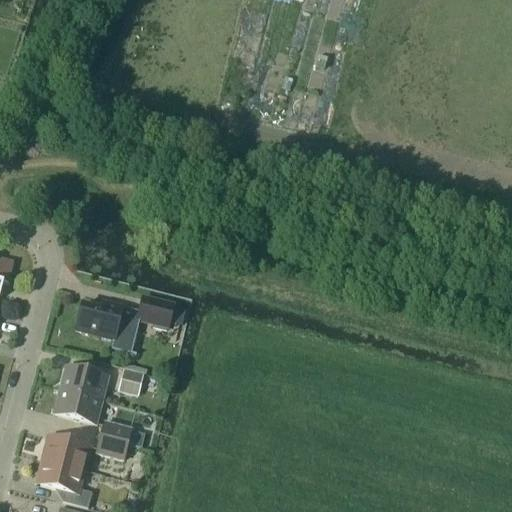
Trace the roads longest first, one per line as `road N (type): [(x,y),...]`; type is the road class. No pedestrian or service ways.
road 1 (residential): [(0,477),(50,255),(37,236),(0,222)]
road 2 (track): [(0,164),(30,122),(86,0)]
